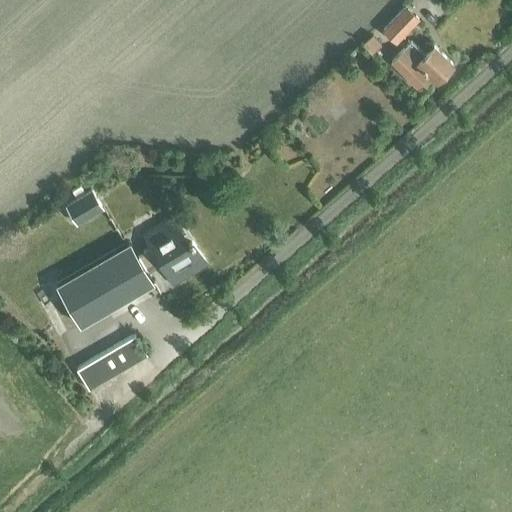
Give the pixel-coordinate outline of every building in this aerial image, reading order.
[(379,28),(393,42),(417,17),(404,4),(379,28)] [(359,42),(368,51),(379,42),(369,32),(359,42)] [(410,39),(390,60),(404,74),(416,85),(428,73),(435,81),(453,63),(433,44),(424,53),(410,39)] [(61,203),(73,222),(99,206),(88,187),(61,203)] [(171,212),(141,232),(149,247),(143,252),(152,266),(159,261),(172,285),(209,263),(192,237),(188,239),(171,212)] [(157,280),(133,237),(55,282),(79,324),(157,280)] [(76,365),(88,386),(146,353),(134,332),(76,365)]
